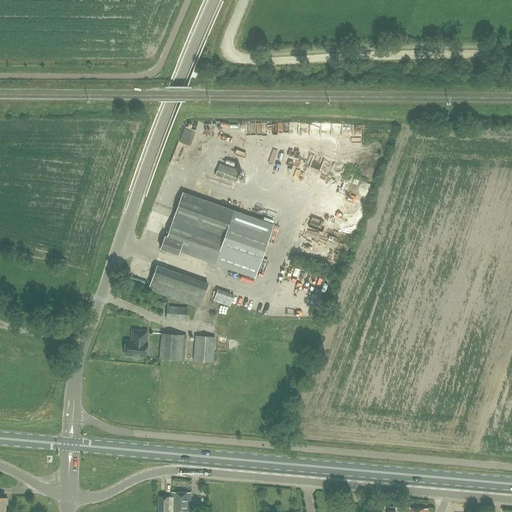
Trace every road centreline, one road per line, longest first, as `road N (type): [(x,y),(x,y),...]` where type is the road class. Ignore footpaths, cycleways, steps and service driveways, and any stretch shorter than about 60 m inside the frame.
road 1 (unclassified): [(511,500),(177,470),(111,494),(68,498)]
road 2 (unclassified): [(72,419),(82,348),(214,0)]
road 3 (primary): [(511,483),(70,444)]
road 4 (unclassified): [(511,467),(115,431),(72,419)]
road 5 (track): [(511,54),(240,58)]
